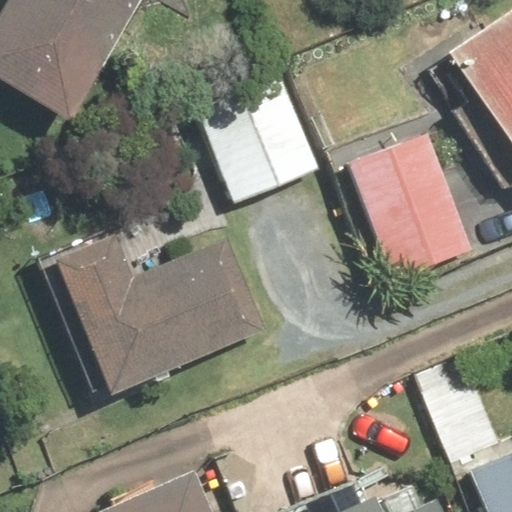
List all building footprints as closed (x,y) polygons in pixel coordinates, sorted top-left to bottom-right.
[(0,0),(0,105),(43,131),(123,0),(0,0)] [(511,0),(509,0),(420,58),(511,199),(511,0)] [(433,136),(357,168),(407,286),(483,255),(433,136)] [(91,238),(25,266),(83,400),(251,328),(213,240),(111,283),(91,238)] [(455,349),(410,370),(457,468),(502,447),(455,349)] [(511,511),(511,452),(474,469),(493,511),(511,511)] [(190,511),(175,474),(79,511),(190,511)]
